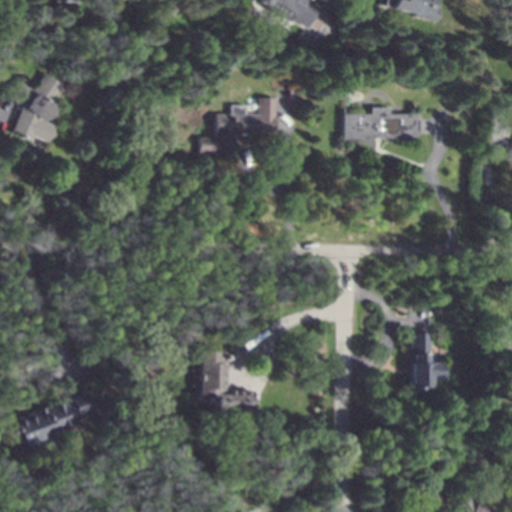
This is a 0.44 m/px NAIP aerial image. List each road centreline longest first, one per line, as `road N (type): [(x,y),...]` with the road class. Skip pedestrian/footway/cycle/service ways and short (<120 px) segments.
road 1 (residential): [(0,245),(511,253)]
road 2 (residential): [(342,511),(345,252)]
